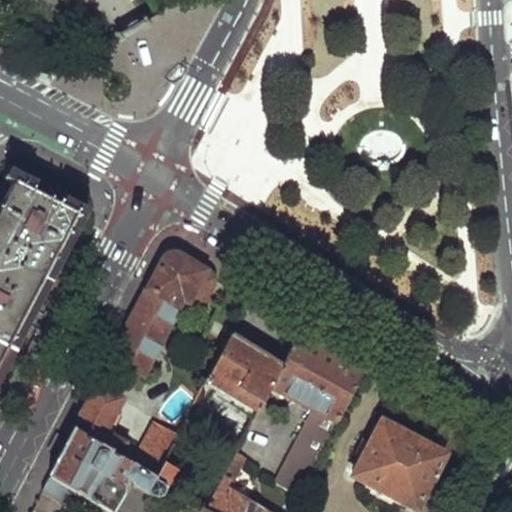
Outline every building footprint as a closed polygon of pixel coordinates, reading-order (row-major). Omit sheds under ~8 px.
[(0,350),(3,352),(20,319),(26,306),(52,256),(58,244),(72,218),(11,184),(0,204),(0,350)] [(165,256),(133,318),(157,331),(159,327),(179,293),(185,296),(189,289),(201,296),(211,275),(206,272),(180,256),(174,254),(171,254),(165,256)] [(133,318),(112,357),(138,370),(157,331),(133,318)] [(268,390),(310,409),(270,481),(297,496),(361,369),(296,329),(280,363),(268,390)] [(205,381),(256,410),(268,390),(280,363),(229,334),(205,381)] [(38,340),(31,337),(22,354),(29,358),(38,340)] [(85,387),(78,384),(69,401),(75,405),(85,387)] [(97,386),(74,429),(117,454),(122,441),(102,428),(118,397),(97,386)] [(232,435),(239,421),(204,403),(197,417),(232,435)] [(130,461),(155,476),(161,464),(176,435),(151,421),(130,461)] [(351,474),(414,510),(443,456),(378,423),(351,474)] [(130,461),(117,454),(74,429),(49,476),(70,488),(108,511),(109,511),(122,490),(120,484),(124,478),(130,482),(130,487),(152,499),(159,497),(161,495),(163,492),(175,473),(161,464),(155,476),(130,461)] [(200,509),(204,511),(260,511),(220,490),(225,480),(228,481),(241,456),(232,452),(200,509)] [(42,490),(62,503),(70,488),(49,476),(42,490)]
